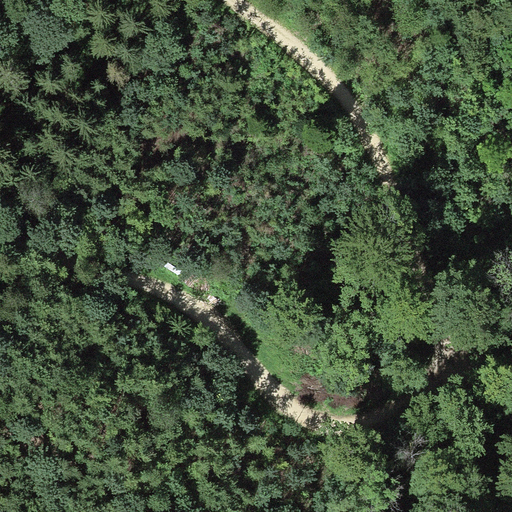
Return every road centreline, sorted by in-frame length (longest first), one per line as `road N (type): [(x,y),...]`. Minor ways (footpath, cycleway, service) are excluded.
road 1 (track): [(511,363),(432,388),(380,416),(314,418),(284,403),(186,301),(112,272),(0,244)]
road 2 (track): [(320,79),(354,110),(436,227),(488,368)]
road 3 (track): [(320,79),(226,0)]
